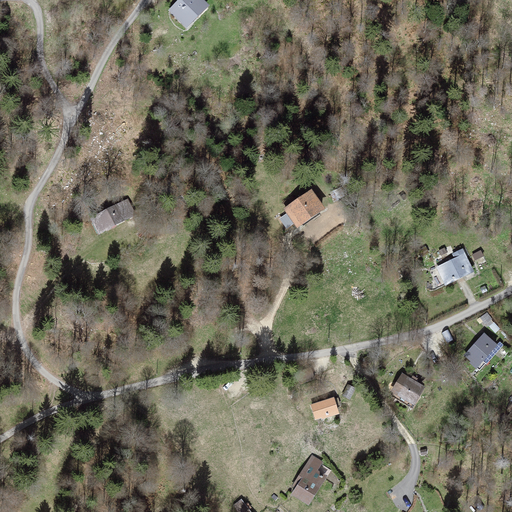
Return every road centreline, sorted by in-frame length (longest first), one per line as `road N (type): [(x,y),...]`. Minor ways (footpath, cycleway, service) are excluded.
road 1 (residential): [(511,285),(394,341),(225,364),(86,398)]
road 2 (residential): [(86,398),(27,353),(15,305),(28,206),(74,117)]
road 3 (track): [(359,347),(418,451),(404,504)]
road 4 (residential): [(74,117),(144,0)]
road 5 (residential): [(28,0),(38,14),(42,65),(74,117)]
